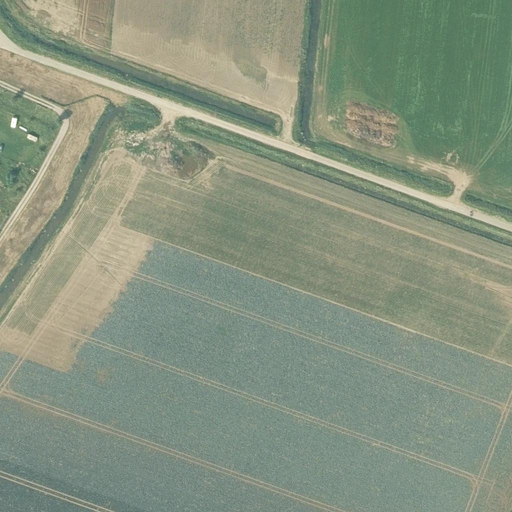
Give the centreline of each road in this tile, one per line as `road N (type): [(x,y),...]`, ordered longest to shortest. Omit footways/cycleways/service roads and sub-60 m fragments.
road 1 (unclassified): [(511,228),(0,41)]
road 2 (track): [(0,90),(62,118),(0,240)]
